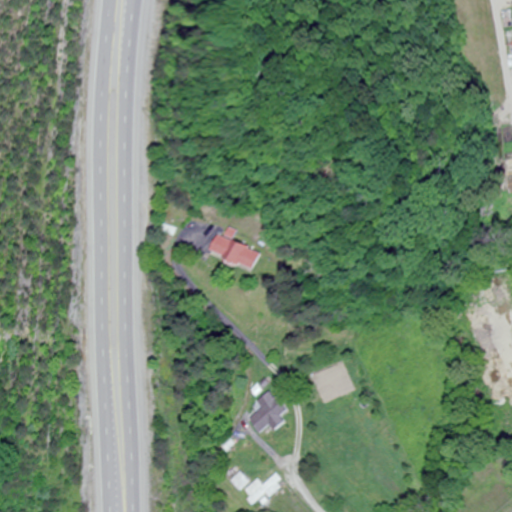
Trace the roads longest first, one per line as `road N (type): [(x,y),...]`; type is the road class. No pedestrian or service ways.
road 1 (trunk): [(107,0),(95,189),(107,511)]
road 2 (trunk): [(139,511),(127,210),(137,0)]
